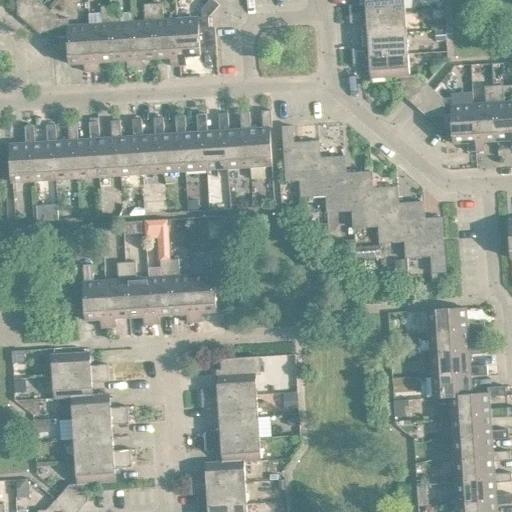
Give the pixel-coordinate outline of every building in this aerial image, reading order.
[(17,0),(19,14),(19,15),(27,21),(44,3),(40,0),(17,0)] [(199,16),(177,18),(180,65),(187,64),(186,55),(201,54),(201,51),(218,49),(216,27),(210,28),(209,17),(220,4),(215,0),(209,0),(202,8),(203,17),(199,17),(199,16)] [(350,5),(351,13),(406,10),(405,0),(367,0),(367,4),(359,5),(359,4),(350,5)] [(146,20),(134,21),(137,68),(144,67),(143,58),(158,57),(154,2),(145,3),(146,20)] [(163,2),(154,2),(158,57),(172,56),(173,65),(180,65),(177,18),(164,19),(163,2)] [(120,4),(111,5),(115,60),(129,59),(130,68),(137,68),(134,21),(121,22),(120,4)] [(103,23),(91,24),(94,71),(101,70),(100,61),(115,60),(111,5),(102,6),(103,23)] [(43,36),(69,34),(68,25),(70,25),(69,17),(60,17),(51,9),(35,28),(43,35),(42,35),(43,36)] [(369,21),(369,34),(408,31),(406,10),(351,13),(351,22),(361,22),(361,21),(369,21)] [(68,25),(69,34),(71,63),(86,62),(87,71),(94,71),(91,24),(70,25),(68,25)] [(447,29),(436,29),(437,40),(447,40),(447,29)] [(353,48),(354,57),(409,53),(408,31),(369,34),(370,47),(362,48),(362,47),(353,48)] [(372,78),(401,76),(410,75),(409,53),(354,57),(354,65),(363,65),(363,64),(371,64),(372,78)] [(410,75),(401,76),(403,94),(411,101),(427,82),(418,74),(410,75)] [(504,84),(495,85),(499,140),(511,138),(511,100),(505,101),(504,84)] [(487,102),(474,103),(478,150),(485,150),(484,141),(499,140),(495,85),(486,85),(487,102)] [(446,114),(453,113),(452,105),(453,105),(453,96),(444,97),(435,89),(419,107),(427,114),(426,115),(427,115),(445,114),(446,114)] [(452,105),(453,113),(454,127),(455,142),(470,141),(471,150),(478,150),(474,103),(453,105),(452,105)] [(264,127),(252,128),(249,128),(251,166),(273,164),(271,127),(273,127),(272,109),(263,110),(264,127)] [(243,128),(230,129),(227,129),(230,167),(251,166),(249,128),(252,128),(251,110),(241,111),(243,128)] [(221,130),(209,130),(206,131),(208,169),(230,167),(227,129),(230,129),(229,112),(220,112),(221,130)] [(199,131),(187,132),(184,132),(187,170),(208,169),(206,131),(209,130),(208,113),(198,114),(199,131)] [(446,114),(445,114),(445,128),(454,127),(453,113),(446,114)] [(178,132),(166,133),(163,133),(165,171),(187,170),(184,132),(187,132),(186,115),(177,115),(178,132)] [(156,134),(144,135),(141,135),(143,173),(165,171),(163,133),(166,133),(164,116),(155,117),(156,134)] [(135,135),(122,136),(119,136),(122,174),(143,173),(141,135),(144,135),(143,118),(134,118),(135,135)] [(113,137),(101,137),(98,138),(100,176),(122,174),(119,136),(122,136),(121,119),(112,120),(113,137)] [(92,138),(79,139),(76,139),(79,177),(100,176),(98,138),(101,137),(100,120),(90,121),(92,138)] [(70,139),(58,140),(55,140),(57,178),(79,177),(76,139),(79,139),(78,122),(69,122),(70,139)] [(48,141),(36,142),(33,142),(36,180),(57,178),(55,140),(58,140),(57,123),(47,124),(48,141)] [(33,142),(36,142),(35,125),(26,125),(27,142),(11,143),(13,181),(36,180),(33,142)] [(302,196),(315,195),(311,141),(295,142),(294,125),(284,125),(288,180),(301,180),(302,196)] [(328,211),(341,211),(337,156),(321,157),(320,140),(311,141),(315,195),(327,195),(328,211)] [(355,226),(367,226),(364,171),(347,172),(346,155),(337,156),(341,211),(354,210),(355,226)] [(381,242),(393,241),(390,186),(374,187),(373,170),(364,171),(367,226),(380,225),(381,242)] [(407,257),(420,256),(416,201),(400,202),(399,186),(390,186),(393,241),(406,240),(407,257)] [(200,199),(190,200),(190,209),(200,209),(200,199)] [(416,201),(420,256),(432,255),(433,272),(446,271),(443,216),(426,218),(425,201),(416,201)] [(59,206),(38,208),(39,220),(60,219),(59,206)] [(168,219),(157,220),(160,259),(161,259),(171,258),(168,219)] [(382,244),(358,245),(358,260),(382,259),(382,244)] [(205,273),(193,274),(196,321),(203,320),(203,311),(218,310),(215,272),(214,255),(204,256),(205,273)] [(180,257),(171,258),(174,313),(189,312),(189,321),(196,321),(193,274),(181,275),(180,257)] [(162,276),(150,277),(153,324),(160,323),(160,314),(174,313),(171,258),(161,259),(162,276)] [(137,260),(127,261),(131,316),(145,315),(146,324),(153,324),(150,277),(138,277),(137,260)] [(119,279),(107,279),(110,326),(117,326),(116,317),(131,316),(127,261),(118,261),(119,279)] [(110,326),(107,279),(95,280),(93,263),(84,264),(85,281),(87,319),(102,318),(103,327),(110,326)] [(429,309),(431,331),(469,329),(469,332),(486,331),(485,322),(468,323),(467,307),(429,309)] [(431,331),(432,353),(470,351),(470,354),(487,352),(487,343),(470,344),(469,332),(469,329),(431,331)] [(25,350),(13,350),(14,362),(26,361),(25,350)] [(53,353),(54,375),(109,372),(109,363),(100,364),(92,365),(91,351),(53,353)] [(432,353),(433,375),(471,372),(472,375),(489,374),(488,365),(471,366),(470,354),(470,351),(432,353)] [(202,389),(203,397),(258,394),(256,373),(261,373),(260,356),(222,358),(223,374),(218,374),(219,388),(211,389),(211,388),(202,389)] [(56,397),(73,396),(94,394),(93,381),(101,381),(110,381),(109,372),(54,375),(56,397)] [(435,397),(452,396),(452,395),(473,394),(473,393),(472,375),(471,372),(433,375),(435,397)] [(27,379),(15,379),(15,392),(28,391),(27,379)] [(490,392),(490,396),(507,394),(507,385),(489,386),(489,392),(490,392)] [(298,392),(285,393),(286,408),(298,408),(298,392)] [(452,396),(453,417),(491,414),(492,417),(509,416),(508,407),(491,408),(490,396),(490,392),(489,392),(473,393),(473,394),(452,395),(452,396)] [(73,396),(74,417),(129,414),(129,405),(120,406),(112,407),(111,393),(94,394),(73,396)] [(220,405),(221,418),(259,415),(258,394),(203,397),(203,406),(212,406),(212,405),(220,405)] [(406,399),(395,399),(397,420),(407,419),(406,399)] [(74,417),(76,439),(114,436),(113,423),(121,423),(130,423),(129,414),(74,417)] [(299,414),(289,414),(290,424),(299,424),(299,414)] [(453,417),(455,438),(493,436),(493,439),(510,438),(509,428),(492,429),(492,417),(491,414),(453,417)] [(205,432),(205,441),(260,437),(259,415),(221,418),(222,431),(214,432),(214,431),(205,432)] [(50,420),(35,420),(36,431),(50,430),(50,420)] [(76,439),(77,460),(132,457),(132,448),(122,449),(123,449),(115,450),(114,436),(76,439)] [(455,438),(456,460),(494,457),(494,460),(511,459),(511,450),(494,451),(493,439),(493,436),(455,438)] [(223,448),(224,460),(224,461),(245,460),(262,459),(260,437),(205,441),(206,449),(215,449),(215,448),(223,448)] [(77,460),(78,482),(78,483),(88,482),(116,480),(116,466),(124,466),(133,466),(132,457),(77,460)] [(456,460),(457,481),(495,479),(496,482),(511,480),(511,471),(495,473),(494,460),(494,457),(456,460)] [(190,476),(191,485),(246,481),(245,460),(224,461),(224,460),(207,462),(208,476),(200,476),(200,475),(190,476)] [(287,479),(279,479),(280,488),(287,488),(287,479)] [(457,481),(459,503),(497,500),(497,503),(511,502),(511,493),(496,494),(496,482),(495,479),(457,481)] [(209,492),(210,505),(248,503),(246,481),(191,485),(192,494),(201,493),(201,492),(209,492)] [(78,483),(78,482),(70,483),(62,492),(81,508),(88,500),(88,501),(89,500),(88,482),(78,483)] [(39,509),(39,511),(70,511),(56,499),(48,509),(39,509)] [(497,500),(459,503),(459,511),(497,511),(497,503),(497,500)] [(248,511),(248,503),(210,505),(209,511),(248,511)]
